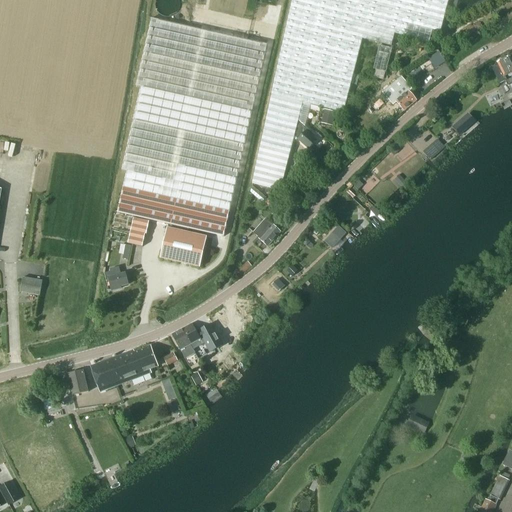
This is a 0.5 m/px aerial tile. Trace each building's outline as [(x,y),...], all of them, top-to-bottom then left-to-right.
[(292,0),(272,95),(252,184),(281,190),(294,136),(302,103),(309,105),(321,108),(330,110),(343,114),(362,39),(380,43),(392,47),(395,34),(429,43),(432,30),(440,32),(448,0),(292,0)] [(136,88),(114,214),(223,239),(251,114),(252,114),(267,45),(151,19),(136,88)] [(511,62),(510,57),(497,63),(498,66),(493,69),(499,84),(505,81),(508,86),(510,85),(511,87),(511,86),(511,62)] [(400,76),(382,92),(393,104),(396,102),(404,111),(416,101),(415,99),(418,97),(411,89),(400,76)] [(376,111),(385,104),(380,99),(371,106),(376,111)] [(302,103),(294,136),(298,140),(308,149),(316,141),(312,137),(314,135),(304,126),(308,109),(309,105),(302,103)] [(325,110),(321,124),(333,127),(336,113),(325,110)] [(453,128),(459,135),(474,122),(468,114),(453,128)] [(426,149),(423,152),(430,161),(434,157),(426,149)] [(277,209),(272,215),(280,223),(285,218),(277,209)] [(133,219),(128,244),(142,247),(145,235),(146,235),(149,222),(133,219)] [(265,219),(253,233),(254,234),(259,238),(259,239),(267,247),(280,233),(266,220),(265,219)] [(324,242),(332,248),(345,234),(338,227),(324,242)] [(167,228),(160,259),(200,268),(207,237),(167,228)] [(249,229),(244,234),(247,237),(252,232),(249,229)] [(125,245),(122,259),(128,260),(131,246),(125,245)] [(240,275),(251,266),(248,262),(237,271),(240,275)] [(111,274),(105,275),(107,284),(110,283),(112,291),(121,289),(120,287),(128,285),(127,280),(125,274),(120,275),(118,267),(110,270),(111,274)] [(40,296),(42,282),(23,278),(20,293),(40,296)] [(192,324),(184,329),(189,338),(188,339),(192,345),(191,345),(194,350),(195,352),(207,346),(211,352),(222,346),(218,338),(216,334),(211,326),(200,332),(201,334),(198,335),(192,324)] [(184,329),(172,335),(185,359),(195,354),(195,352),(194,350),(191,345),(192,345),(188,339),(189,338),(184,329)] [(150,370),(158,367),(150,347),(134,353),(134,351),(90,367),(100,393),(151,374),(150,370)] [(177,361),(174,354),(164,359),(168,366),(177,361)] [(88,392),(84,371),(67,375),(72,396),(88,392)] [(196,373),(190,376),(195,386),(202,383),(196,373)] [(509,451),(502,465),(504,466),(511,470),(511,452),(509,451)] [(486,500),(479,511),(492,511),(508,480),(499,476),(489,496),(490,496),(489,499),(488,499),(487,501),(486,500)] [(19,499),(10,482),(0,486),(0,489),(9,505),(19,499)] [(511,511),(511,494),(503,511),(511,511)]
